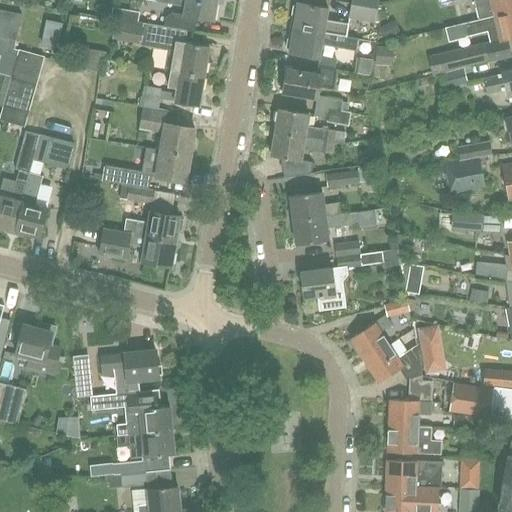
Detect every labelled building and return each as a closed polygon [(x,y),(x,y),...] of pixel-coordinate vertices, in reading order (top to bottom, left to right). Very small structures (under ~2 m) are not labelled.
[(185,7),(183,17),(213,22),(216,0),(156,0),(156,2),(185,7)] [(350,0),(350,4),(377,9),(378,0),(350,0)] [(511,13),(511,0),(440,0),(441,3),(454,0),(474,0),(479,21),(494,18),(511,13)] [(239,26),(243,6),(229,4),(225,23),(239,26)] [(341,25),(325,22),(327,9),(298,4),(297,6),(293,9),(292,17),(295,21),(294,28),(345,37),(348,24),(342,23),(341,25)] [(374,23),(377,9),(350,4),(348,18),(374,23)] [(0,37),(9,39),(15,41),(21,14),(0,10),(0,37)] [(166,17),(165,27),(177,29),(180,15),(172,13),(166,17)] [(500,43),(511,39),(511,13),(494,18),(479,21),(463,26),(466,37),(497,30),(500,43)] [(46,21),(42,45),(57,48),(62,24),(46,21)] [(184,44),(187,31),(143,23),(139,45),(166,50),(163,69),(170,71),(170,72),(203,77),(208,48),(184,44)] [(319,56),(321,46),(337,49),(337,48),(356,51),(358,40),(345,37),(294,28),(292,36),(288,39),(287,47),(290,52),(289,54),(319,59),(319,56)] [(0,57),(4,60),(9,39),(0,37),(0,57)] [(485,44),(428,58),(433,76),(489,62),(485,44)] [(14,64),(39,71),(43,57),(18,50),(14,64)] [(35,85),(39,71),(14,64),(11,78),(35,85)] [(508,98),(511,97),(511,66),(499,70),(501,77),(482,81),(486,95),(504,91),(505,95),(507,94),(508,98)] [(335,70),(322,68),(317,67),(316,75),(285,70),(285,75),(281,75),(279,85),(282,88),(281,93),(317,100),(319,88),(333,91),(336,70),(335,70)] [(466,83),(463,69),(441,74),(444,89),(466,83)] [(142,108),(158,110),(160,99),(174,101),(174,104),(197,108),(203,77),(170,72),(167,87),(176,88),(175,94),(160,91),(161,89),(143,86),(141,96),(140,96),(139,106),(142,107),(142,108)] [(11,78),(5,76),(1,90),(31,99),(35,85),(11,78)] [(28,113),(31,99),(1,90),(0,94),(0,105),(3,107),(3,106),(28,113)] [(324,97),(322,108),(329,109),(341,111),(342,102),(343,100),(324,97)] [(0,120),(24,127),(28,113),(3,106),(3,107),(0,117),(0,120)] [(165,126),(167,112),(158,110),(142,108),(138,130),(164,134),(161,151),(189,156),(194,131),(165,126)] [(343,144),(344,144),(346,133),(336,131),(335,133),(306,127),(308,115),(279,109),(275,132),(333,144),(334,142),(343,144)] [(348,126),(350,113),(341,111),(329,109),(326,122),(348,126)] [(275,132),(270,157),(281,159),(284,177),(310,173),(312,162),(301,160),(303,149),(331,155),(333,144),(275,132)] [(70,170),(74,143),(40,134),(36,149),(33,160),(70,170)] [(459,162),(478,158),(492,155),(489,140),(457,147),(459,162)] [(15,169),(18,170),(11,199),(0,195),(0,226),(15,231),(30,173),(33,160),(36,149),(22,145),(15,169)] [(185,183),(189,156),(161,151),(158,167),(133,161),(131,172),(124,171),(122,184),(157,191),(159,178),(185,183)] [(478,158),(459,162),(443,165),(449,195),(484,189),(478,158)] [(511,164),(501,167),(508,204),(511,203),(511,164)] [(327,188),(359,183),(368,181),(366,167),(357,168),(357,170),(325,174),(327,188)] [(35,205),(43,176),(30,173),(15,231),(39,237),(46,208),(35,205)] [(45,181),(40,195),(51,199),(56,185),(45,181)] [(157,191),(122,184),(119,199),(152,204),(154,191),(157,191)] [(293,221),(341,215),(340,204),(323,206),(322,193),(290,196),(293,221)] [(176,231),(180,232),(182,221),(178,221),(179,217),(150,212),(148,225),(126,221),(124,233),(133,235),(174,242),(176,231)] [(481,232),(482,214),(452,212),(451,230),(481,232)] [(341,215),(293,221),(296,246),(328,242),(326,228),(358,225),(357,213),(341,215)] [(144,248),(142,262),(170,267),(174,242),(133,235),(124,233),(104,229),(99,255),(126,260),(128,245),(144,248)] [(337,257),(360,254),(358,241),(335,245),(337,257)] [(344,268),(383,263),(382,253),(360,255),(360,254),(337,257),(338,269),(344,268)] [(328,257),(297,258),(297,267),(328,266),(328,257)] [(505,282),(506,271),(507,267),(481,264),(480,279),(496,280),(504,282),(505,282)] [(410,266),(409,267),(408,275),(421,277),(423,268),(410,266)] [(338,269),(337,269),(337,268),(299,273),(303,299),(319,297),(321,309),(343,306),(340,279),(342,279),(345,275),(344,268),(338,269)] [(387,317),(409,311),(406,299),(384,304),(387,317)] [(364,361),(389,345),(380,333),(391,325),(385,316),(374,323),(350,339),(364,361)] [(0,339),(5,341),(10,321),(0,318),(0,320),(0,339)] [(29,358),(26,367),(53,374),(60,349),(47,345),(51,332),(24,325),(16,354),(29,358)] [(409,380),(422,375),(416,346),(397,358),(389,345),(364,361),(379,383),(399,370),(406,381),(409,380)] [(115,376),(116,388),(128,387),(127,382),(158,379),(155,350),(101,356),(103,377),(115,376)] [(444,362),(424,365),(426,373),(445,370),(444,362)] [(511,387),(511,370),(483,369),(482,385),(511,387)] [(417,427),(418,414),(430,415),(432,382),(422,382),(422,375),(409,380),(408,401),(389,400),(388,426),(417,428),(417,427)] [(0,420),(18,425),(27,389),(0,382),(0,420)] [(489,418),(493,388),(453,382),(448,411),(489,418)] [(135,391),(109,393),(110,407),(136,405),(135,391)] [(118,435),(128,434),(171,430),(169,407),(125,411),(126,423),(117,424),(118,435)] [(79,438),(78,417),(58,418),(56,433),(79,438)] [(431,428),(417,427),(417,428),(388,426),(387,453),(416,454),(416,453),(441,455),(441,441),(431,440),(431,428)] [(145,457),(174,454),(171,430),(128,434),(130,458),(145,457)] [(511,510),(511,442),(510,442),(499,508),(511,510)] [(480,474),(480,460),(461,459),(461,473),(480,474)] [(148,471),(147,460),(120,463),(121,473),(148,471)] [(415,461),(386,460),(385,486),(414,488),(437,488),(441,489),(442,462),(415,461)] [(121,473),(121,474),(123,487),(149,484),(150,484),(148,471),(121,473)] [(121,474),(109,475),(110,488),(123,487),(121,474)] [(149,504),(138,505),(138,511),(173,511),(180,511),(177,486),(147,489),(149,504)] [(435,511),(437,488),(414,488),(385,486),(383,511),(435,511)]
